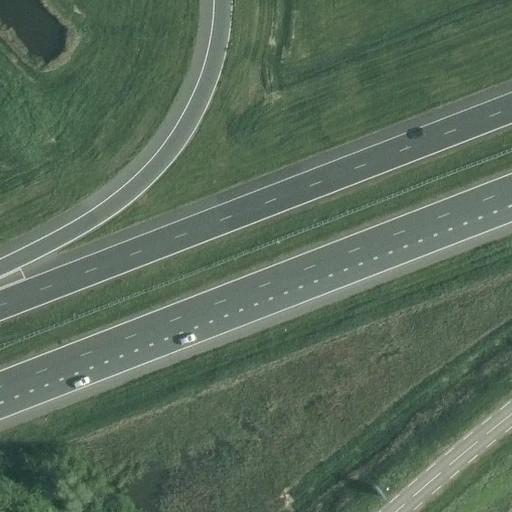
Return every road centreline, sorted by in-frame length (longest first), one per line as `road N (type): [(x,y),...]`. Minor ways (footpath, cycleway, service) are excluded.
road 1 (motorway): [(0,388),(511,191)]
road 2 (motorway): [(511,111),(0,308)]
road 3 (motorway): [(219,0),(197,109),(164,158),(127,197),(0,270)]
road 4 (tertiary): [(401,511),(511,418)]
